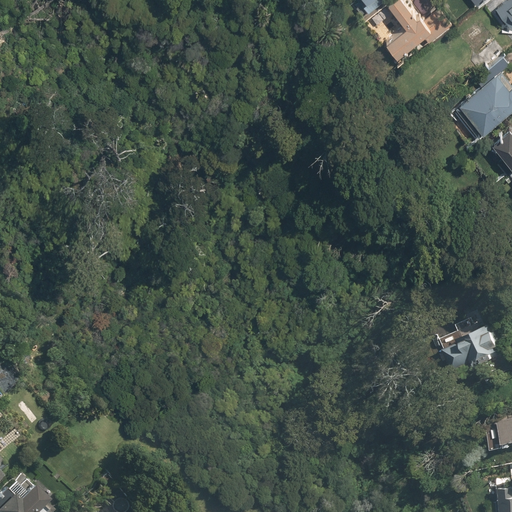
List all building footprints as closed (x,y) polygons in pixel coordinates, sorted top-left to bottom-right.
[(361,0),(369,10),(382,0),(361,0)] [(396,52),(431,26),(419,12),(417,14),(406,0),(389,0),(407,23),(386,39),(396,52)] [(494,9),(485,0),(484,0),(471,11),(480,21),(494,9)] [(511,0),(504,0),(502,2),(504,4),(493,13),(507,30),(511,26),(511,0)] [(388,14),(382,6),(371,15),(377,23),(388,14)] [(506,50),(494,34),(474,50),(486,65),(506,50)] [(511,83),(510,85),(497,69),(460,99),(485,130),(511,107),(511,83)] [(511,127),(511,126),(494,138),(511,163),(511,127)] [(475,359),(477,364),(502,353),(500,348),(504,347),(493,322),(443,344),(454,368),(475,359)] [(511,416),(501,419),(503,428),(491,430),(493,447),(511,444),(511,416)] [(9,494),(0,502),(0,511),(48,511),(52,509),(44,500),(47,496),(33,482),(30,484),(19,473),(4,488),(9,494)] [(511,511),(511,484),(503,485),(503,511),(511,511)] [(500,511),(501,500),(488,501),(488,511),(500,511)]
